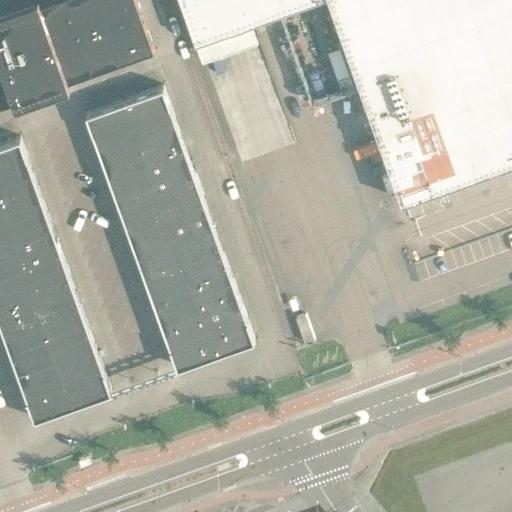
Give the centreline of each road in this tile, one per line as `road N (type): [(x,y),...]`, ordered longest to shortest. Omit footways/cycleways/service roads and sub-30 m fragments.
road 1 (secondary): [(289,425),(50,511)]
road 2 (secondary): [(511,347),(289,425)]
road 3 (secondary): [(301,451),(511,376)]
road 4 (secondary): [(132,511),(301,451)]
